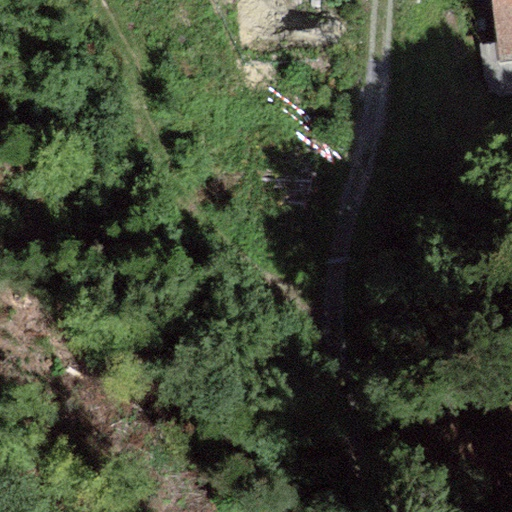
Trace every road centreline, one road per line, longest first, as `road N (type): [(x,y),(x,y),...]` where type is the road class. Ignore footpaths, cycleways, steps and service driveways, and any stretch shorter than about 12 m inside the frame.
road 1 (track): [(351,511),(333,339),(383,0)]
road 2 (track): [(82,0),(125,72),(333,339)]
